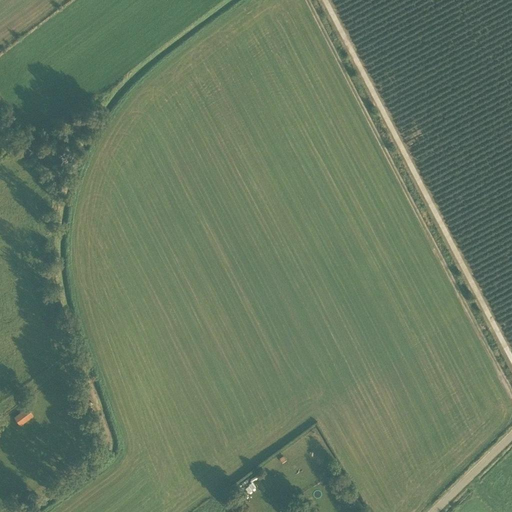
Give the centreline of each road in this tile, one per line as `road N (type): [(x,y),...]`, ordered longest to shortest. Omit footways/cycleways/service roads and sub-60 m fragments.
road 1 (track): [(242,0),(163,58),(100,121),(78,180),(67,259),(120,447),(116,460),(45,511)]
road 2 (track): [(310,0),(511,390)]
